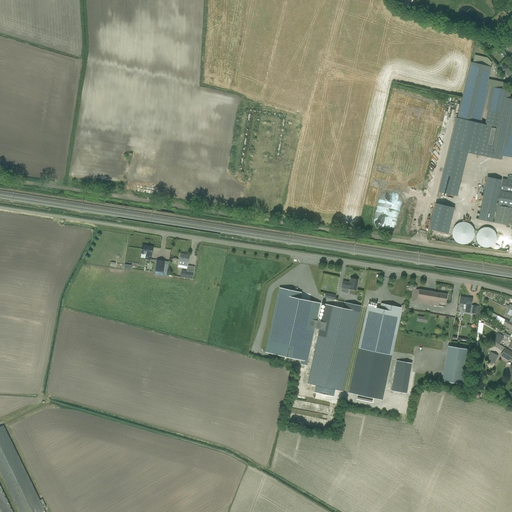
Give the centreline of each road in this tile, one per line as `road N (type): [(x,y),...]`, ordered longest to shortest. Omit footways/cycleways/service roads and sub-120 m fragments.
road 1 (unclassified): [(511,255),(0,179)]
road 2 (unclassified): [(511,293),(138,230)]
